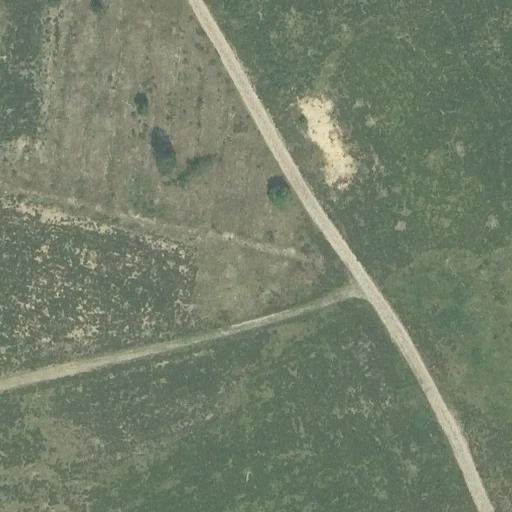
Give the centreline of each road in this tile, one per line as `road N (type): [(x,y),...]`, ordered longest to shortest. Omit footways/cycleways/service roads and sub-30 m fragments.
road 1 (track): [(487,511),(448,418),(198,0)]
road 2 (track): [(0,385),(367,285)]
